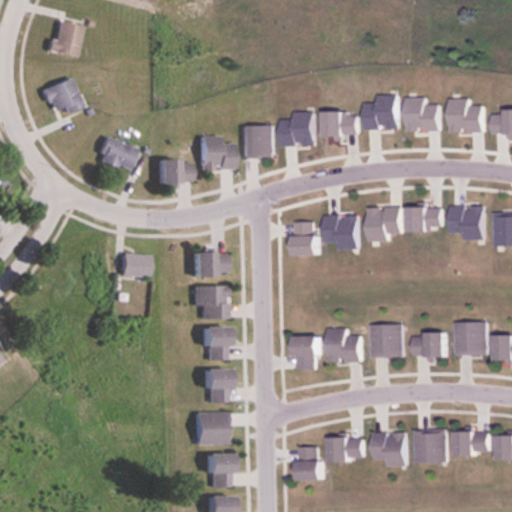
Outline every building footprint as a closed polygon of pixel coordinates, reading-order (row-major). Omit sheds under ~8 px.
[(46,51),(72,57),(79,26),(52,21),(46,51)] [(63,113),(79,106),(66,77),(37,90),(48,112),(60,106),(63,113)] [(272,124),(240,124),(240,157),(272,157),(272,124)] [(218,135),(196,135),(196,169),(230,169),(230,142),(218,142),(218,135)] [(124,171),(133,149),(102,136),(93,158),(124,171)] [(152,158),(152,183),(188,183),(188,158),(152,158)] [(224,250),(188,250),(188,275),(224,275),(224,250)] [(147,253),(117,253),(117,276),(147,276),(147,253)] [(223,319),(223,285),(190,285),(190,306),(197,306),(197,319),(223,319)] [(487,355),(487,322),(455,322),(455,355),(487,355)] [(404,324),(371,324),(371,357),(404,357),(404,324)] [(196,347),(204,347),(204,361),(223,361),(223,326),(196,326),(196,347)] [(349,335),(349,328),(328,328),(328,362),(361,362),(361,335),(349,335)] [(446,332),(413,332),(413,359),(446,359),(446,332)] [(317,370),(317,335),(293,335),(293,370),(317,370)] [(511,360),(511,335),(493,335),(493,360),(511,360)] [(198,390),(206,390),(206,403),(224,403),(224,369),(198,369),(198,390)] [(224,444),(224,412),(191,413),(191,445),(224,444)] [(415,462),(447,462),(447,429),(415,429),(415,462)] [(490,455),(489,431),(453,431),(454,456),(490,455)] [(372,432),(372,460),(386,460),(386,466),(408,466),(408,432),(372,432)] [(511,459),(511,435),(495,436),(495,460),(511,459)] [(328,438),(328,461),(364,461),(364,438),(328,438)] [(295,481),(319,481),(319,447),(295,447),(295,481)] [(207,476),(207,488),(227,488),(227,454),(201,454),(201,476),(207,476)] [(227,511),(227,496),(201,496),(200,511),(227,511)]
